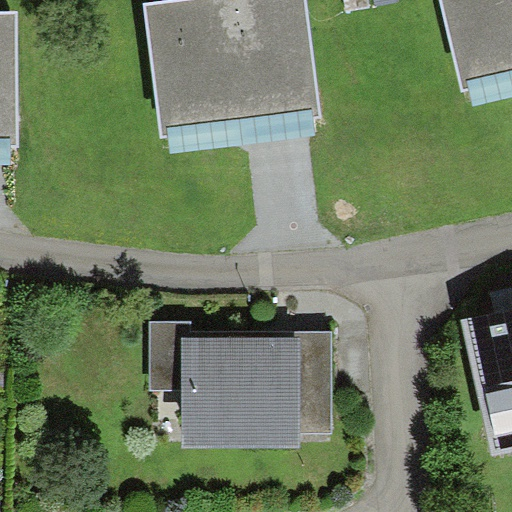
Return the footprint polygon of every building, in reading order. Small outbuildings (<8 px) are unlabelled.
[(511,0),(438,0),(462,97),(511,84),(511,0)] [(298,2),(153,24),(172,143),(316,121),(298,2)] [(17,17),(0,17),(0,151),(21,150),(17,17)] [(511,321),(464,331),(492,470),(511,466),(511,321)] [(196,329),(150,329),(150,393),(181,393),(182,456),(299,456),(299,443),(331,443),(330,340),(196,341),(196,329)]
